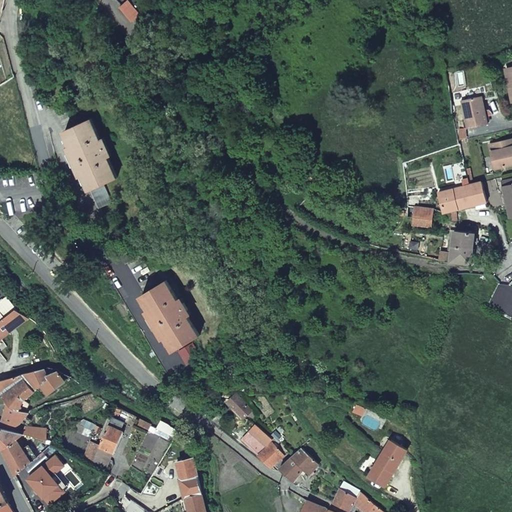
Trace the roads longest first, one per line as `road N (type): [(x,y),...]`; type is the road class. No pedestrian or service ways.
road 1 (residential): [(0,227),(194,414),(265,471),(343,511)]
road 2 (residential): [(0,194),(49,187),(13,0)]
road 3 (residential): [(295,218),(339,242),(413,262),(511,266)]
